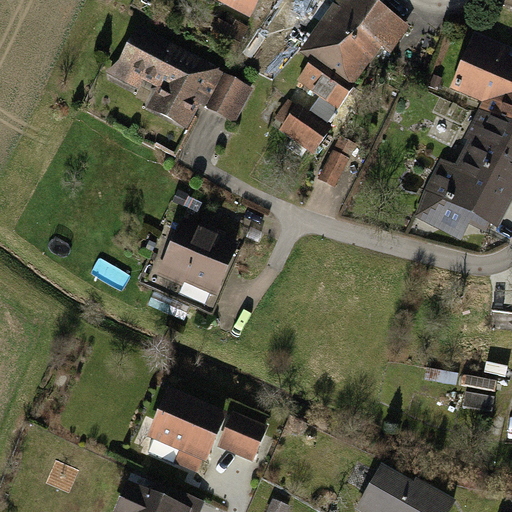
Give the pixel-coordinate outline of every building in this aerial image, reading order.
[(252,0),(266,8),(271,0),(252,0)] [(373,0),(344,0),(309,49),(320,57),(303,80),(340,106),(383,45),(390,50),(408,24),(373,0)] [(263,14),(245,4),(232,26),(250,37),(263,14)] [(263,68),(161,14),(139,54),(192,82),(184,97),(217,115),(228,95),(244,103),(263,68)] [(445,152),(419,217),(488,244),(501,211),(511,214),(511,44),(479,31),(454,93),(484,105),(462,159),(445,152)] [(348,116),(302,85),(287,107),(333,138),(348,116)] [(362,123),(338,162),(351,171),(376,132),(362,123)] [(241,242),(184,217),(160,271),(186,283),(182,292),(206,302),(209,294),(217,297),(241,242)] [(498,383),(458,375),(452,403),(493,411),(498,383)] [(262,433),(163,392),(142,444),(172,456),(167,470),(198,482),(210,453),(248,468),(262,433)] [(382,458),(357,508),(366,511),(448,511),(457,495),(382,458)] [(211,511),(124,476),(109,511),(211,511)] [(284,511),(285,509),(265,503),(261,511),(284,511)]
